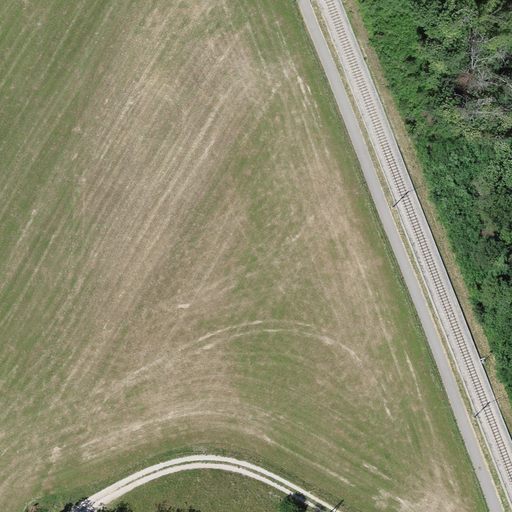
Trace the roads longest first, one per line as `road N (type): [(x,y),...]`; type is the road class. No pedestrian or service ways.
road 1 (track): [(497,511),(302,0)]
road 2 (track): [(330,511),(262,472),(213,461),(156,469),(84,511)]
